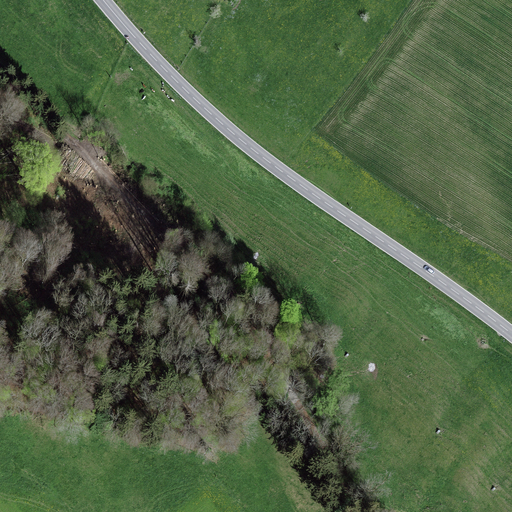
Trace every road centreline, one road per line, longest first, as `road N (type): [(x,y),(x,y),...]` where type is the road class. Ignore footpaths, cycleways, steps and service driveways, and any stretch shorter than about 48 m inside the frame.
road 1 (track): [(0,66),(202,273),(308,419),(358,511)]
road 2 (tertiary): [(511,334),(226,127),(103,0)]
road 3 (track): [(0,110),(102,173)]
